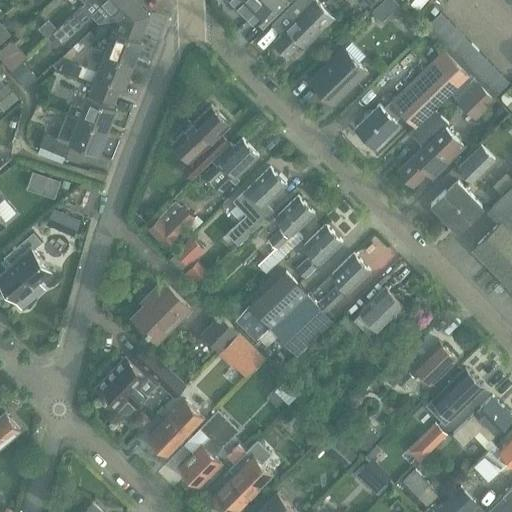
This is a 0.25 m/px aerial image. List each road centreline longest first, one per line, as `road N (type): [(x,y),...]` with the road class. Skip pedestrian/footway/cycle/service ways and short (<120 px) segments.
road 1 (residential): [(511,350),(188,5)]
road 2 (unclassified): [(56,412),(96,243),(188,5)]
road 3 (residential): [(159,511),(56,412)]
